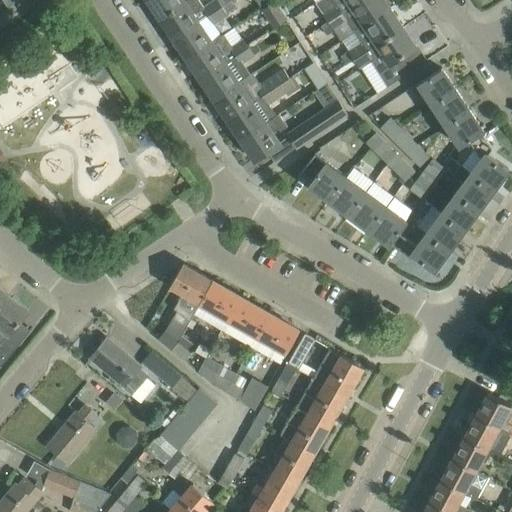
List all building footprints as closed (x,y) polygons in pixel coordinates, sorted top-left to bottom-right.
[(147,0),(160,18),(184,1),(183,0),(147,0)] [(212,0),(204,6),(199,0),(186,0),(184,1),(160,18),(174,39),(191,26),(214,11),(223,6),(231,0),(212,0)] [(333,0),(335,3),(323,12),(329,21),(345,10),(359,0),(333,0)] [(390,8),(384,0),(359,0),(345,10),(329,21),(334,29),(348,21),(354,31),(353,32),(353,33),(390,8)] [(274,27),(288,18),(276,1),(262,10),(274,27)] [(223,6),(214,11),(191,26),(174,39),(187,58),(212,42),(204,30),(228,14),(223,6)] [(390,8),(353,33),(359,42),(348,49),(354,59),(403,27),(390,8)] [(402,55),(416,46),(403,27),(354,59),(359,68),(373,59),(376,63),(386,56),(393,66),(381,73),(389,85),(412,70),(402,55)] [(214,40),(212,42),(187,58),(200,78),(220,65),(249,46),(243,37),(230,46),(223,34),(214,40)] [(261,49),(256,41),(249,46),(220,65),(200,78),(214,99),(239,82),(252,74),(245,64),(256,57),(254,54),(261,49)] [(313,62),(305,67),(312,78),(320,72),(313,62)] [(252,74),(239,82),(214,99),(227,119),(252,102),(293,75),(298,72),(293,63),(259,86),(252,74)] [(456,88),(442,67),(419,83),(433,103),(456,88)] [(300,85),(293,75),(252,102),(227,119),(241,139),(266,122),(259,112),(300,85)] [(340,100),(329,83),(315,92),(326,109),(288,134),(297,147),(318,133),(348,114),(340,100)] [(470,110),(456,88),(433,103),(447,125),(470,110)] [(470,110),(447,125),(461,145),(468,140),(469,140),(482,132),(484,131),(470,110)] [(287,126),(279,114),(266,122),(241,139),(255,160),(280,143),(272,132),(278,128),(280,131),(287,126)] [(389,136),(399,126),(391,117),(380,127),(389,136)] [(408,155),(418,144),(399,126),(389,136),(408,155)] [(382,159),(393,148),(376,132),(366,142),(382,159)] [(493,148),(482,132),(469,140),(481,158),(471,172),(493,188),(508,168),(488,153),(493,148)] [(418,144),(408,155),(420,167),(430,156),(418,144)] [(412,167),(393,148),(382,159),(395,172),(401,177),(412,167)] [(338,170),(331,165),(315,153),(299,174),(322,192),(338,170)] [(424,170),(432,177),(441,164),(433,158),(424,170)] [(432,177),(424,170),(421,174),(429,182),(419,196),(423,198),(445,167),(441,164),(432,177)] [(401,177),(405,181),(416,171),(412,167),(401,177)] [(345,209),(361,187),(338,170),(322,192),(345,209)] [(478,209),(493,188),(471,172),(456,192),(478,209)] [(419,196),(429,182),(421,174),(410,189),(419,196)] [(368,226),(384,204),(361,187),(345,209),(368,226)] [(464,229),(478,209),(456,192),(441,212),(459,225),(464,229)] [(398,232),(407,221),(384,204),(368,226),(391,243),(391,242),(399,232),(398,232)] [(464,229),(459,225),(441,212),(426,232),(449,249),(464,229)] [(412,257),(414,254),(434,269),(449,249),(426,232),(416,245),(399,232),(391,242),(412,257)] [(212,279),(184,263),(170,286),(184,294),(178,303),(195,313),(200,303),(198,302),(207,287),(212,279)] [(212,279),(207,287),(198,302),(200,303),(215,312),(209,323),(222,330),(228,319),(242,297),(212,279)] [(0,305),(9,295),(0,288),(0,305)] [(0,305),(0,343),(0,365),(1,366),(18,346),(7,336),(20,321),(28,311),(9,295),(4,301),(0,305)] [(257,336),(271,313),(242,297),(228,319),(257,336)] [(176,340),(178,341),(190,320),(177,310),(165,331),(159,339),(170,348),(176,340)] [(286,353),(300,330),(271,313),(257,336),(286,353)] [(288,362),(297,367),(313,339),(304,334),(288,362)] [(132,392),(143,401),(156,386),(146,378),(149,375),(139,367),(140,365),(107,337),(90,357),(132,392)] [(191,352),(178,341),(176,340),(170,348),(185,360),(191,352)] [(364,367),(357,363),(330,347),(320,364),(313,376),(347,396),(364,367)] [(192,397),(198,390),(172,369),(151,352),(144,360),(165,378),(190,399),(192,397)] [(288,362),(279,377),(289,382),(297,367),(288,362)] [(227,390),(231,381),(216,373),(212,381),(227,390)] [(331,425),(347,396),(313,376),(296,405),(324,421),(331,425)] [(280,396),(286,386),(277,380),(271,391),(280,396)] [(227,390),(241,398),(246,390),(231,381),(227,390)] [(200,388),(198,390),(192,397),(210,412),(218,403),(200,388)] [(106,402),(115,409),(123,399),(114,392),(106,402)] [(476,415),(511,434),(511,432),(511,405),(488,392),(476,415)] [(192,397),(190,399),(184,406),(202,422),(210,412),(192,397)] [(78,413),(76,411),(48,445),(64,458),(68,461),(103,419),(85,405),(78,413)] [(255,420),(263,425),(272,410),(263,405),(255,420)] [(331,425),(324,421),(296,405),(279,434),(291,441),(314,454),(331,425)] [(194,431),(202,422),(184,406),(176,416),(194,431)] [(476,415),(464,436),(488,448),(500,455),(511,434),(476,415)] [(187,440),(194,431),(176,416),(168,425),(187,440)] [(247,454),(263,425),(255,420),(239,449),(247,454)] [(178,450),(187,440),(168,425),(159,436),(178,451),(189,460),(190,459),(178,450)] [(178,451),(159,436),(147,450),(166,465),(178,451)] [(477,469),(488,448),(464,436),(453,456),(477,469)] [(298,482),(314,454),(291,441),(275,470),(298,482)] [(189,460),(178,451),(166,465),(177,474),(189,460)] [(227,468),(236,473),(244,458),(236,453),(227,468)] [(453,456),(441,479),(464,492),(477,499),(481,490),(489,476),(477,469),(453,456)] [(200,469),(189,460),(177,474),(188,484),(200,469)] [(236,473),(227,468),(219,482),(228,487),(236,473)] [(102,489),(50,469),(44,486),(95,506),(96,505),(101,507),(111,494),(102,490),(102,489)] [(281,511),(298,482),(275,470),(258,498),(281,511)] [(138,475),(126,489),(134,497),(146,482),(138,475)] [(18,486),(16,484),(0,502),(0,511),(25,511),(43,491),(25,477),(18,486)] [(458,504),(464,492),(441,479),(429,501),(449,511),(471,511),(472,511),(458,504)] [(171,489),(162,500),(175,511),(203,511),(213,500),(192,483),(181,497),(171,489)] [(126,489),(114,504),(123,511),(134,497),(126,489)] [(175,511),(162,500),(159,498),(147,511),(175,511)] [(258,498),(252,510),(250,511),(280,511),(281,511),(258,498)] [(449,511),(429,501),(423,511),(449,511)]
